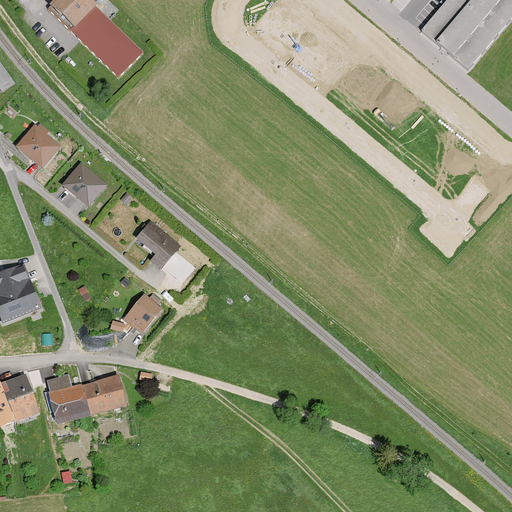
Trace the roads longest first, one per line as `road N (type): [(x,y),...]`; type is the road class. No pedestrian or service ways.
road 1 (track): [(0,9),(94,122),(511,474)]
road 2 (residential): [(69,358),(68,325),(0,152)]
road 3 (residential): [(366,0),(511,124)]
road 4 (residential): [(69,358),(142,364),(201,380)]
